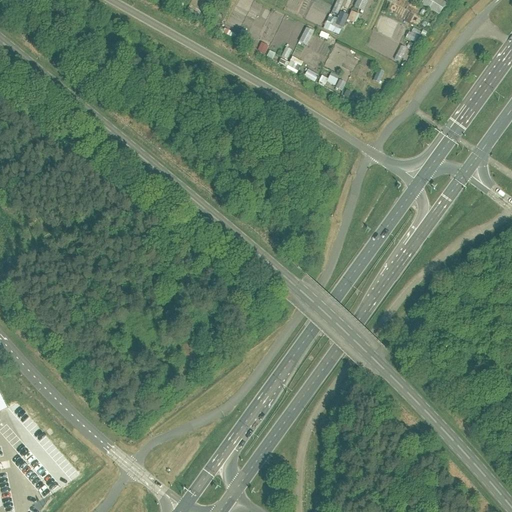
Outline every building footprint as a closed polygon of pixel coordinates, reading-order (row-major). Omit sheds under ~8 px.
[(298,0),(295,10),(301,12),(306,0),(305,0),(298,0)] [(437,10),(441,0),(418,0),(418,2),(437,10)] [(348,9),(344,17),(350,20),(354,12),(348,9)] [(261,45),(258,53),(265,56),(268,49),(261,45)] [(307,76),(312,67),(307,64),(302,73),(307,76)] [(378,71),(373,82),(378,85),(383,74),(378,71)] [(329,78),(327,84),(335,88),(338,82),(329,78)] [(375,368),(378,365),(369,358),(366,361),(375,368)] [(120,421),(125,418),(119,410),(115,413),(120,421)] [(495,500),(500,497),(482,476),(478,480),(495,500)]
